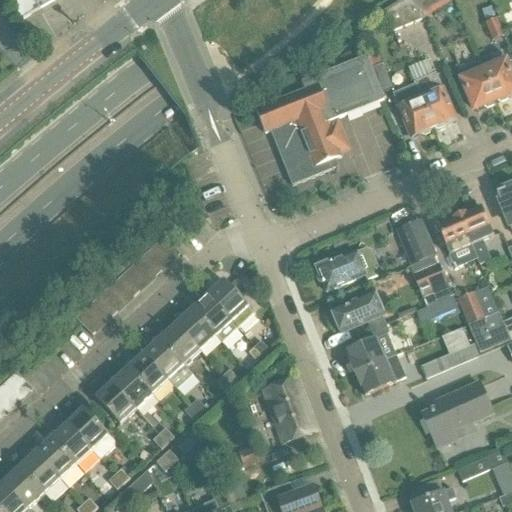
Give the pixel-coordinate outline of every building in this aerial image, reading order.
[(7,0),(21,22),(57,0),(7,0)] [(424,13),(418,0),(404,0),(385,11),(393,32),(426,19),(424,13)] [(445,0),(418,0),(424,13),(445,0)] [(495,17),(491,8),(482,12),(486,21),(495,17)] [(492,42),(505,37),(498,19),(485,24),(492,42)] [(497,102),(501,104),(508,101),(509,97),(511,95),(511,77),(506,64),(505,64),(501,54),(480,63),(497,102)] [(382,96),(372,71),(367,59),(302,84),(305,93),(256,112),(266,136),(271,134),(293,188),(339,170),(336,162),(342,159),(340,155),(349,151),(337,121),(384,102),(382,96)] [(495,103),(497,102),(480,63),(459,72),(476,111),(484,108),(488,110),(494,108),(495,103)] [(385,67),(372,71),(382,96),(394,91),(385,67)] [(434,130),(435,130),(439,131),(445,129),(446,125),(456,121),(437,75),(415,84),(416,87),(434,130)] [(432,131),(434,130),(416,87),(394,96),(412,139),(421,135),(425,137),(431,135),(432,131)] [(511,186),(507,189),(508,191),(498,195),(511,228),(511,186)] [(460,218),(478,261),(479,263),(490,258),(483,243),(494,239),(482,209),(460,218)] [(478,261),(460,218),(438,227),(450,257),(455,271),(478,261)] [(434,256),(421,224),(400,232),(407,250),(413,248),(419,262),(434,256)] [(170,266),(181,255),(165,237),(153,247),(170,266)] [(159,276),(170,266),(153,247),(142,258),(159,276)] [(346,257),(317,269),(318,272),(315,276),(317,282),(323,284),(327,293),(366,277),(368,282),(380,276),(368,249),(347,258),(346,257)] [(148,286),(159,276),(142,258),(131,268),(148,286)] [(452,298),(436,259),(410,270),(426,309),(452,298)] [(137,296),(148,286),(131,268),(120,278),(137,296)] [(126,307),(137,296),(120,278),(109,288),(126,307)] [(223,282),(206,298),(231,326),(248,310),(223,282)] [(115,317),(126,307),(109,288),(98,298),(115,317)] [(478,357),(479,356),(510,345),(489,290),(458,302),(474,346),(478,357)] [(371,322),(380,318),(371,297),(362,301),(362,300),(332,313),(341,335),(371,322)] [(426,309),(415,313),(421,328),(460,311),(454,297),(452,298),(426,309)] [(104,327),(115,317),(98,298),(87,309),(104,327)] [(206,298),(190,312),(215,340),(231,326),(206,298)] [(87,309),(76,319),(93,337),(104,327),(87,309)] [(190,312),(174,327),(199,355),(215,340),(190,312)] [(199,355),(174,327),(158,342),(183,370),(199,355)] [(386,336),(346,354),(355,376),(396,358),(386,336)] [(478,357),(474,346),(461,352),(456,341),(445,346),(450,357),(422,369),(427,381),(480,358),(479,356),(478,357)] [(158,342),(142,356),(168,384),(167,384),(175,393),(192,379),(183,370),(158,342)] [(254,351),(262,360),(269,354),(260,344),(254,351)] [(262,360),(254,351),(247,357),(256,366),(262,360)] [(142,356),(126,371),(151,399),(167,384),(168,384),(142,356)] [(406,380),(396,358),(355,376),(365,398),(396,385),(395,384),(406,380)] [(126,371),(110,386),(136,414),(151,399),(126,371)] [(6,383),(23,402),(34,391),(17,373),(6,383)] [(222,380),(231,390),(237,383),(228,374),(222,380)] [(231,390),(222,380),(215,386),(224,395),(231,390)] [(298,380),(265,393),(282,446),(317,432),(298,380)] [(23,402),(6,383),(5,384),(0,388),(0,399),(12,412),(23,402)] [(448,417),(486,401),(480,385),(435,405),(437,411),(425,417),(432,433),(451,425),(448,417)] [(136,414),(110,386),(95,400),(120,428),(136,414)] [(12,412),(0,399),(0,421),(0,422),(12,412)] [(493,417),(486,401),(448,417),(451,425),(432,433),(439,450),(459,441),(455,433),(493,417)] [(196,403),(190,409),(199,419),(205,413),(196,403)] [(199,419),(190,409),(183,415),(192,425),(199,419)] [(84,411),(66,427),(91,455),(93,453),(101,462),(115,449),(115,445),(109,438),(84,411)] [(66,427),(50,441),(76,469),(91,455),(66,427)] [(158,438),(167,448),(174,442),(165,432),(158,438)] [(167,448),(158,438),(151,444),(161,454),(167,448)] [(76,469),(50,441),(35,455),(60,483),(76,469)] [(263,464),(257,447),(239,453),(245,470),(263,464)] [(457,472),(463,485),(508,465),(502,452),(457,472)] [(169,454),(162,460),(171,469),(178,463),(169,454)] [(35,455),(19,470),(44,498),(60,483),(35,455)] [(171,469),(162,460),(156,466),(165,475),(171,469)] [(29,511),(44,498),(19,470),(3,485),(27,511),(29,511)] [(154,485),(149,472),(125,494),(134,504),(154,485)] [(114,479),(122,488),(129,482),(120,473),(114,479)] [(122,488),(114,479),(107,485),(116,494),(122,488)] [(27,511),(3,485),(0,487),(0,511),(27,511)] [(321,511),(322,511),(313,488),(286,498),(282,487),(260,495),(266,511),(321,511)] [(414,511),(450,511),(448,504),(457,500),(454,490),(412,506),(414,511)] [(120,498),(129,508),(134,504),(125,494),(120,498)] [(503,509),(511,505),(511,497),(500,502),(503,509)] [(82,508),(86,511),(96,511),(98,511),(89,502),(82,508)]
